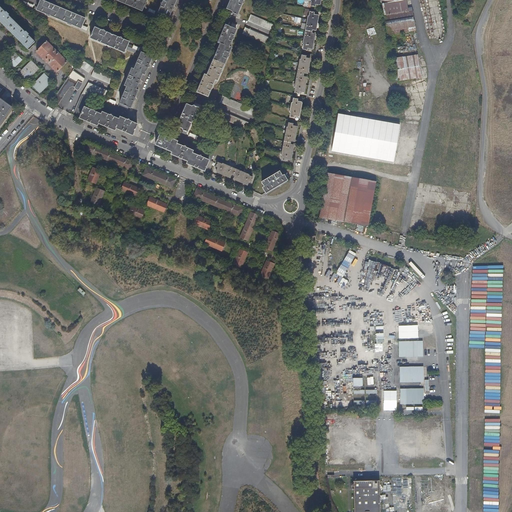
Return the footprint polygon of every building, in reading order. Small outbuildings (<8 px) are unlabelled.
[(18,0),(21,6),(46,16),(46,17),(50,19),(51,19),(68,26),(68,27),(72,28),(73,27),(93,36),(91,41),(104,46),(106,49),(108,48),(109,50),(112,49),(125,55),(127,50),(129,50),(130,49),(142,55),(142,54),(143,52),(129,46),(129,45),(96,31),(94,33),(83,28),(86,21),(42,3),(39,10),(23,3),(21,0),(18,0)] [(140,0),(110,0),(142,14),(143,11),(166,21),(167,18),(170,19),(177,2),(174,1),(174,0),(164,0),(159,14),(147,9),(147,7),(145,6),(147,3),(140,0)] [(197,94),(207,99),(215,82),(217,83),(230,51),(229,50),(236,33),(231,31),(244,0),(231,0),(226,12),(231,14),(232,15),(232,16),(234,17),(229,30),(225,28),(218,45),(219,46),(206,78),(204,77),(197,94)] [(315,7),(319,8),(319,0),(307,0),(307,1),(310,1),(309,5),(311,5),(310,9),(314,10),(315,7)] [(380,0),(381,1),(382,2),(387,32),(414,28),(411,9),(407,10),(405,0),(380,0)] [(0,5),(0,23),(27,52),(36,44),(35,43),(34,44),(28,38),(30,37),(27,33),(25,35),(8,17),(10,16),(6,12),(5,14),(0,8),(0,7),(1,7),(0,5)] [(247,22),(271,31),(274,24),(250,15),(247,22)] [(306,51),(311,52),(314,37),(311,36),(311,33),(314,34),(317,19),(313,18),(313,16),(309,15),(308,19),(307,19),(307,22),(304,22),(303,25),(306,25),(303,42),(300,42),(300,45),(302,45),(302,48),(303,48),(302,52),(306,53),(306,51)] [(245,27),(242,34),(267,44),(270,38),(245,27)] [(46,44),(36,54),(57,75),(67,65),(46,44)] [(12,54),(5,61),(14,69),(21,62),(12,54)] [(121,106),(131,110),(138,93),(136,92),(143,76),(145,77),(153,59),(142,54),(142,55),(135,72),(132,71),(125,87),(128,88),(121,106)] [(299,94),(303,95),(306,80),(303,79),(304,76),(307,77),(309,62),(304,61),(305,59),(301,59),(300,63),(299,62),(299,65),(296,65),(296,68),(298,68),(295,85),(293,84),(292,87),(294,88),(294,90),(295,90),(294,95),(298,96),(299,94)] [(88,73),(92,67),(83,61),(79,66),(88,73)] [(31,65),(20,76),(27,83),(38,71),(31,65)] [(91,76),(109,84),(112,77),(93,70),(91,76)] [(44,78),(33,89),(40,95),(50,84),(44,78)] [(80,92),(82,87),(82,86),(79,84),(78,85),(68,80),(53,103),(59,107),(69,91),(71,90),(72,90),(74,90),(75,90),(76,91),(77,92),(78,92),(80,92)] [(84,89),(74,113),(79,115),(78,119),(98,128),(99,126),(116,133),(118,130),(133,137),(135,133),(136,131),(138,126),(121,119),(120,122),(103,114),(102,117),(86,110),(91,98),(89,97),(91,92),(84,89)] [(0,124),(11,110),(0,101),(0,91),(0,92),(0,91),(0,124)] [(241,111),(244,105),(223,96),(220,102),(241,111)] [(294,119),(298,120),(301,105),(297,104),(297,102),(293,101),(292,106),(291,106),(290,109),(288,109),(287,111),(290,112),(289,115),(290,115),(289,120),(293,121),(294,119)] [(183,135),(186,137),(198,109),(194,108),(192,108),(186,106),(177,128),(183,130),(184,133),(183,135)] [(246,129),(248,122),(223,112),(220,118),(246,129)] [(399,124),(339,113),(332,151),(393,161),(399,124)] [(286,162),(291,163),(293,148),(290,147),(291,143),(294,144),(297,129),(292,128),(293,126),(288,126),(288,130),(286,130),(286,133),(283,133),(283,135),(285,136),(282,152),(280,152),(279,155),(282,155),(281,158),(282,158),(281,163),(286,164),(286,162)] [(159,141),(158,143),(157,147),(173,154),(172,157),(188,163),(187,166),(205,174),(210,162),(193,155),(194,153),(176,146),(177,143),(161,136),(159,141)] [(90,146),(86,154),(131,173),(134,165),(90,146)] [(219,169),(217,174),(230,179),(231,176),(235,178),(234,181),(248,186),(249,183),(251,184),(253,179),(249,177),(249,176),(247,176),(248,173),(244,172),(243,174),(228,168),(230,165),(227,164),(226,167),(223,165),(222,166),(218,164),(216,168),(219,169)] [(325,168),(319,220),(366,227),(376,176),(325,168)] [(51,184),(46,186),(38,169),(26,175),(34,192),(29,195),(34,205),(40,202),(44,209),(55,203),(50,192),(54,190),(51,184)] [(94,169),(88,182),(96,186),(102,173),(94,169)] [(147,170),(143,178),(173,191),(176,183),(147,170)] [(262,190),(265,196),(287,184),(284,179),(282,179),(280,174),(261,184),(264,189),(262,190)] [(125,184),(121,192),(136,198),(140,191),(125,184)] [(10,187),(0,189),(0,199),(0,201),(0,210),(2,210),(2,212),(6,211),(6,210),(19,206),(14,190),(11,191),(10,187)] [(98,190),(92,204),(99,207),(105,193),(98,190)] [(198,192),(194,200),(240,219),(243,212),(198,192)] [(168,207),(151,200),(147,207),(165,215),(168,207)] [(132,207),(129,215),(143,221),(146,213),(132,207)] [(251,214),(240,239),(248,243),(259,218),(251,214)] [(198,218),(194,225),(209,231),(213,224),(198,218)] [(273,233),(265,250),(273,254),(280,236),(273,233)] [(209,238),(206,245),(222,252),(225,245),(209,238)] [(241,251),(235,266),(242,269),(248,254),(241,251)] [(268,263),(262,277),(269,281),(276,266),(268,263)] [(396,272),(400,276),(405,271),(401,267),(396,272)] [(409,280),(414,275),(409,270),(404,275),(409,280)] [(424,321),(430,319),(422,300),(416,303),(424,321)] [(0,343),(0,365),(17,364),(17,362),(22,361),(21,337),(16,337),(15,323),(0,324),(0,336),(6,337),(7,343),(0,343)] [(155,341),(165,339),(167,345),(176,343),(172,324),(153,328),(155,341)] [(176,338),(195,343),(198,330),(179,325),(176,338)] [(399,329),(376,330),(377,340),(400,339),(399,329)] [(137,334),(115,348),(123,359),(128,356),(134,364),(145,357),(139,348),(144,344),(137,334)] [(196,350),(193,353),(197,357),(208,349),(203,342),(207,340),(203,335),(197,340),(199,343),(194,347),(196,350)] [(395,341),(374,342),(375,365),(383,364),(382,348),(395,347),(395,341)] [(398,341),(399,357),(423,357),(423,341),(398,341)] [(147,354),(151,351),(147,345),(143,348),(147,354)] [(233,420),(234,380),(221,380),(232,375),(226,363),(224,364),(218,352),(208,356),(221,384),(220,420),(233,420)] [(151,354),(146,357),(149,362),(154,359),(151,354)] [(423,366),(399,367),(400,383),(402,382),(402,389),(400,389),(400,405),(424,404),(423,366)] [(251,373),(254,401),(273,399),(270,371),(251,373)] [(363,387),(362,378),(353,378),(353,387),(363,387)] [(273,431),(274,412),(256,411),(256,407),(248,407),(247,436),(253,437),(254,431),(273,431)] [(68,413),(65,425),(78,428),(81,415),(68,413)] [(211,426),(212,449),(232,448),(231,421),(217,421),(218,426),(211,426)] [(13,430),(3,430),(3,439),(14,439),(13,430)] [(417,447),(424,446),(424,459),(444,458),(443,439),(417,440),(417,447)] [(77,441),(64,441),(62,493),(76,493),(77,487),(86,487),(87,480),(76,480),(77,454),(87,455),(87,447),(77,447),(77,441)] [(379,511),(379,480),(354,481),(354,511),(379,511)]
